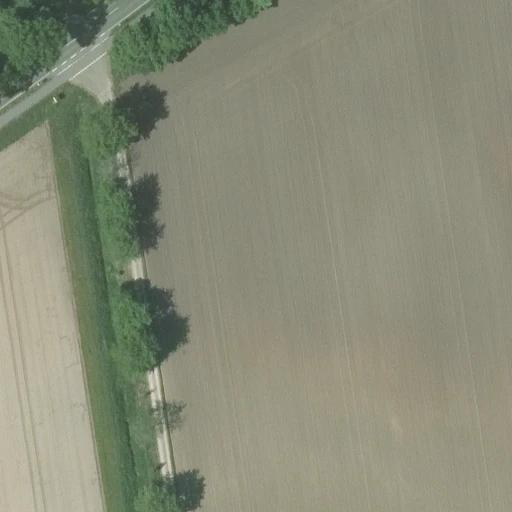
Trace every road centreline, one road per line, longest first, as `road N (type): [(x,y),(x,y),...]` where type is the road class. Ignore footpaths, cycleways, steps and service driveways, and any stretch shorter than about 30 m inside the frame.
road 1 (track): [(76,41),(91,62),(113,133),(170,511)]
road 2 (secondary): [(0,92),(132,0)]
